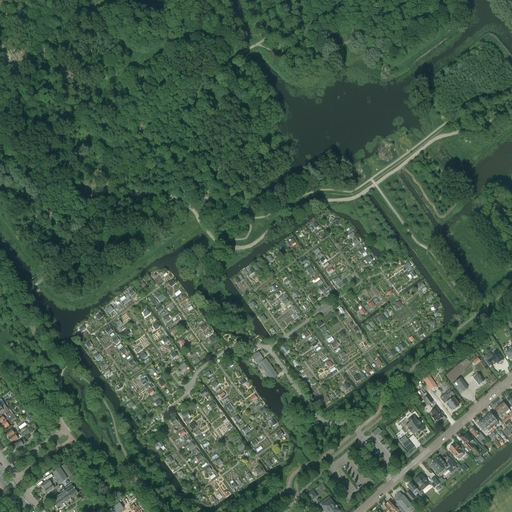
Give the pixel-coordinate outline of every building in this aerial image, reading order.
[(316,222),(311,226),(314,230),(319,226),(316,222)] [(298,240),(294,236),(289,240),(293,244),(298,240)] [(373,261),(369,257),(365,260),(368,265),(373,261)] [(304,259),(299,263),(302,267),(307,263),(304,259)] [(323,259),(319,262),(323,267),(327,263),(323,259)] [(407,263),(401,268),(404,272),(410,267),(407,263)] [(314,272),(308,277),(312,281),(317,276),(314,272)] [(238,275),(233,280),(237,284),(242,280),(238,275)] [(336,277),(331,280),(335,286),(340,282),(336,277)] [(421,284),(417,288),(421,293),(425,289),(421,284)] [(178,289),(172,293),(175,298),(181,293),(178,289)] [(130,290),(124,294),(127,298),(133,294),(130,290)] [(253,300),(248,303),(252,308),(256,304),(253,300)] [(370,301),(366,304),(370,309),(374,306),(370,301)] [(110,305),(105,309),(108,313),(113,309),(110,305)] [(434,305),(428,309),(432,314),(438,309),(434,305)] [(192,308),(185,313),(188,317),(195,312),(192,308)] [(145,309),(139,314),(142,318),(149,313),(145,309)] [(358,310),(354,314),(358,319),(362,315),(358,310)] [(167,315),(161,319),(164,324),(170,319),(167,315)] [(121,332),(124,337),(129,333),(126,329),(121,332)] [(274,329),(269,334),(272,337),(277,333),(274,329)] [(418,331),(413,334),(417,339),(422,335),(418,331)] [(166,335),(160,340),(164,344),(169,340),(166,335)] [(115,337),(109,341),(113,346),(118,342),(115,337)] [(283,343),(279,347),(282,352),(287,348),(283,343)] [(400,343),(395,347),(398,351),(403,347),(400,343)] [(507,349),(503,351),(509,360),(510,359),(511,360),(511,358),(511,347),(508,350),(507,349)] [(388,350),(384,354),(388,359),(393,356),(388,350)] [(486,358),(484,359),(489,366),(491,365),(492,366),(496,362),(498,364),(504,360),(498,351),(492,355),(490,353),(485,357),(486,358)] [(144,352),(138,356),(141,361),(147,357),(144,352)] [(258,352),(251,357),(256,363),(263,359),(258,352)] [(271,380),(277,376),(266,359),(259,364),(271,380)] [(238,371),(233,375),(236,379),(241,376),(238,371)] [(354,373),(350,377),(356,383),(360,379),(354,373)] [(474,378),(473,379),(478,385),(479,386),(480,386),(482,384),(481,383),(483,381),(478,375),(477,373),(472,376),(474,378)] [(428,374),(422,378),(430,390),(436,386),(428,374)] [(453,384),(460,393),(463,391),(468,388),(460,378),(453,384)] [(310,380),(305,383),(308,388),(313,385),(310,380)] [(216,382),(209,386),(212,391),(219,386),(216,382)] [(343,383),(339,386),(344,392),(348,388),(343,383)] [(203,390),(197,394),(200,399),(206,394),(203,390)] [(446,402),(447,402),(453,410),(459,405),(453,398),(452,397),(454,396),(452,392),(446,396),(445,394),(440,398),(444,404),(446,402)] [(427,406),(433,402),(428,396),(423,400),(427,406)] [(499,406),(506,414),(510,410),(503,403),(499,406)] [(506,414),(499,406),(495,410),(500,415),(502,417),(506,414)] [(437,421),(443,417),(436,408),(430,412),(433,415),(431,417),(434,422),(436,420),(437,421)] [(0,425),(9,420),(14,416),(12,413),(7,417),(7,418),(4,419),(2,417),(0,418),(0,425)] [(491,414),(487,416),(494,424),(495,425),(498,423),(491,414)] [(16,417),(14,416),(9,420),(0,425),(0,427),(2,431),(9,426),(8,424),(11,421),(16,417)] [(417,432),(418,434),(424,430),(420,424),(421,424),(418,421),(417,421),(414,416),(408,421),(409,423),(405,426),(408,429),(407,429),(410,432),(411,432),(413,435),(417,432)] [(494,424),(487,416),(484,419),(492,428),(495,425),(494,424)] [(174,417),(170,420),(173,425),(178,422),(174,417)] [(511,420),(509,417),(503,422),(509,429),(511,426),(511,424),(510,423),(511,420)] [(492,428),(484,419),(481,422),(489,431),(492,428)] [(194,422),(188,427),(191,432),(197,427),(194,422)] [(489,431),(481,422),(478,425),(486,434),(489,431)] [(227,424),(222,428),(224,432),(230,427),(227,424)] [(23,438),(25,437),(29,434),(33,431),(32,431),(33,430),(32,428),(31,429),(30,428),(21,434),(23,438)] [(372,434),(375,437),(381,431),(378,428),(372,434)] [(474,428),(470,431),(476,438),(478,440),(480,443),(482,441),(485,438),(483,436),(480,433),(479,434),(474,428)] [(8,439),(16,433),(13,429),(5,434),(8,439)] [(16,433),(8,439),(12,444),(19,438),(21,437),(19,435),(18,436),(16,433)] [(468,434),(464,437),(472,445),(475,442),(476,442),(480,447),(483,450),(481,451),(479,453),(482,456),(484,454),(487,452),(482,446),(474,437),(472,438),(468,434)] [(464,437),(461,440),(466,446),(465,447),(469,452),(472,449),(475,453),(476,454),(478,452),(474,448),(472,445),(464,437)] [(13,446),(16,450),(27,443),(24,438),(20,441),(13,446)] [(407,440),(401,444),(405,448),(410,443),(407,440)] [(154,444),(158,450),(163,446),(159,441),(154,444)] [(190,443),(185,447),(188,451),(193,448),(190,443)] [(241,444),(236,448),(239,453),(244,448),(241,444)] [(455,444),(449,450),(457,458),(457,457),(459,460),(464,455),(463,454),(466,452),(461,446),(459,448),(457,445),(457,446),(455,444)] [(433,463),(430,466),(435,471),(439,475),(442,472),(442,473),(443,474),(448,470),(449,470),(448,470),(451,467),(454,471),(457,469),(455,467),(457,466),(450,458),(446,462),(447,463),(445,464),(439,458),(436,461),(433,463)] [(220,460),(214,464),(218,468),(224,464),(220,460)] [(72,475),(65,465),(65,464),(63,465),(62,463),(58,466),(59,468),(52,473),(53,473),(58,481),(57,482),(59,485),(72,475)] [(259,466),(254,471),(257,475),(263,471),(259,466)] [(181,471),(176,475),(179,479),(185,475),(181,471)] [(415,480),(423,490),(430,485),(421,475),(415,480)] [(435,478),(429,483),(434,488),(439,484),(435,478)] [(48,480),(41,485),(44,490),(47,493),(54,488),(48,480)] [(422,494),(412,483),(408,486),(413,493),(415,491),(420,496),(422,494)] [(65,487),(64,489),(65,491),(68,494),(75,490),(71,484),(65,487)] [(61,494),(59,495),(61,499),(68,494),(65,491),(64,489),(62,491),(60,493),(61,494)] [(75,490),(68,494),(71,498),(72,497),(73,498),(76,496),(75,495),(77,493),(75,490)] [(313,491),(307,495),(311,501),(317,497),(313,491)] [(214,493),(208,498),(212,503),(218,498),(214,493)] [(400,493),(398,495),(397,496),(396,496),(394,498),(397,502),(396,502),(397,502),(400,506),(399,506),(400,506),(403,509),(403,510),(405,511),(408,511),(410,511),(412,511),(412,509),(413,508),(414,508),(414,507),(413,507),(410,504),(411,504),(410,503),(410,504),(407,500),(407,499),(407,500),(404,496),(403,496),(400,493)] [(71,498),(68,494),(61,499),(64,503),(66,501),(67,503),(69,501),(71,500),(70,498),(71,498)] [(54,504),(61,499),(59,495),(57,497),(56,495),(53,497),(51,499),(52,500),(54,504)] [(336,508),(337,508),(336,506),(329,497),(326,499),(328,501),(321,506),(324,510),(324,511),(325,511),(337,511),(338,511),(336,508)] [(64,503),(61,499),(54,504),(57,508),(58,509),(60,508),(60,507),(63,506),(62,504),(64,503)] [(103,511),(119,511),(124,509),(120,502),(103,511)] [(393,511),(404,511),(400,507),(398,509),(397,508),(396,509),(390,502),(387,505),(393,511)]
